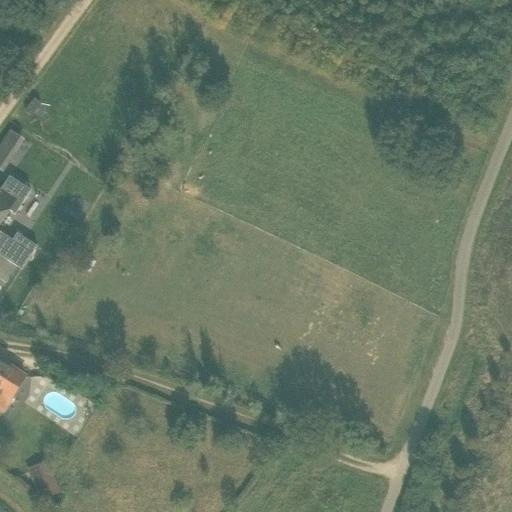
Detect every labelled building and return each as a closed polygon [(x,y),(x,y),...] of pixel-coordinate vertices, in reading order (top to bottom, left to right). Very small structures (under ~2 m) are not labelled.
[(32,117),(42,104),(34,98),(24,112),(32,117)] [(0,169),(3,172),(26,140),(11,129),(0,144),(0,169)] [(0,227),(10,211),(15,215),(31,191),(9,177),(1,191),(0,190),(0,227)] [(23,270),(38,247),(17,234),(13,240),(2,257),(23,270)] [(0,411),(3,413),(15,394),(26,377),(0,361),(0,411)] [(34,484),(51,477),(44,462),(28,469),(34,484)]
